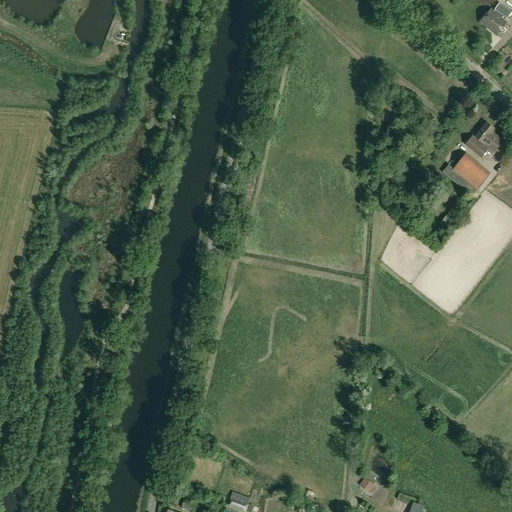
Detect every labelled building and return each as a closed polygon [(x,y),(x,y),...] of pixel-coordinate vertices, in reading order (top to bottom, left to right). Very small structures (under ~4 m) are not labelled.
[(480,22),(496,35),(506,22),(491,10),(480,22)] [(396,115),(384,112),(381,120),(393,124),(396,115)] [(426,126),(438,134),(444,126),(432,118),(426,126)] [(494,134),(490,132),(493,128),(487,123),(476,137),(485,145),(494,152),(503,141),(494,134)] [(465,145),(481,158),(489,149),(472,136),(465,145)] [(466,153),(453,169),(448,165),(442,172),(472,196),(491,173),(466,153)] [(441,189),(437,198),(446,202),(450,193),(441,189)] [(374,471),(362,477),(367,488),(386,480),(378,464),(372,467),(374,471)] [(245,511),(249,503),(230,497),(227,506),(244,511),(245,511)] [(184,509),(192,511),(194,503),(187,501),(184,509)] [(413,502),(409,511),(422,511),(425,506),(413,502)]
